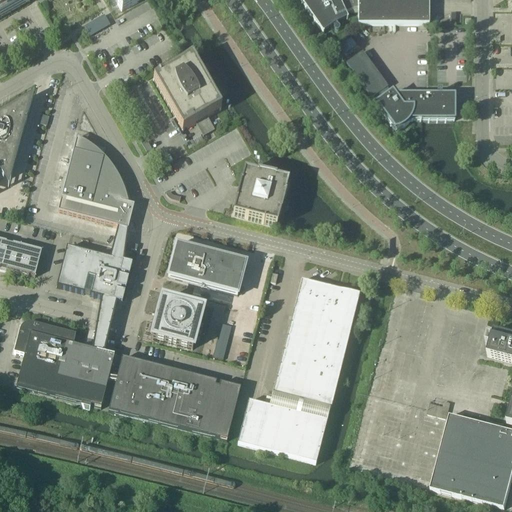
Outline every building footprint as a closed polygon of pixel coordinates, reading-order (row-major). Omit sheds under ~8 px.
[(0,0),(0,19),(30,2),(28,0),(0,0)] [(114,0),(110,2),(112,7),(117,4),(122,12),(139,3),(143,0),(114,0)] [(299,0),(323,34),(324,34),(324,33),(333,27),(334,29),(334,30),(335,32),(337,32),(338,32),(339,31),(340,30),(339,28),(339,27),(337,27),(337,25),(347,20),(347,21),(348,20),(346,16),(358,16),(358,26),(429,26),(428,0),(299,0)] [(104,16),(84,28),(88,35),(90,38),(110,26),(104,16)] [(396,134),(412,122),(454,123),(454,98),(441,97),(441,92),(437,92),(437,97),(436,97),(435,96),(431,96),(430,97),(394,97),(392,94),(391,94),(387,88),(388,88),(362,54),(346,65),(371,100),(372,100),(376,105),(375,106),(396,134)] [(192,60),(153,82),(175,120),(173,121),(172,121),(180,135),(179,133),(182,132),(182,133),(221,111),(192,60)] [(0,174),(8,189),(9,187),(34,96),(0,114),(0,174)] [(76,143),(58,213),(118,229),(128,231),(134,207),(128,205),(127,201),(126,195),(122,187),(118,178),(113,170),(108,163),(105,160),(103,158),(105,150),(89,146),(82,142),(77,139),(76,143)] [(146,153),(152,150),(147,142),(142,145),(146,153)] [(240,185),(236,201),(236,203),(236,204),(233,216),(246,219),(245,220),(264,225),(264,224),(276,227),(280,215),(281,213),(285,197),(284,197),(287,184),(275,181),(275,180),(257,176),(244,173),(241,185),(240,185)] [(171,200),(172,201),(180,203),(181,198),(174,196),(172,195),(170,193),(166,195),(167,196),(167,197),(168,198),(169,199),(170,200),(171,200)] [(128,280),(124,279),(124,276),(129,277),(132,266),(127,265),(123,264),(128,232),(128,231),(118,229),(110,260),(67,249),(57,289),(84,296),(84,294),(90,296),(90,297),(101,300),(92,351),(104,354),(117,304),(122,305),(125,294),(120,293),(121,290),(125,291),(128,280)] [(7,244),(0,241),(0,268),(6,270),(6,271),(35,278),(41,252),(12,245),(12,246),(6,245),(7,244)] [(237,297),(246,264),(216,256),(213,258),(208,257),(206,254),(176,246),(167,278),(237,297)] [(331,410),(352,325),(359,296),(301,282),(269,408),(248,402),(237,445),(315,466),(330,410),(331,410)] [(164,301),(161,300),(161,302),(160,308),(159,308),(159,310),(158,316),(157,315),(157,317),(158,317),(156,323),(155,323),(155,324),(156,325),(154,330),(153,332),(154,332),(152,338),(151,340),(153,340),(160,341),(159,342),(161,342),(167,343),(167,344),(169,344),(175,345),(175,346),(177,346),(183,347),(183,348),(184,348),(185,348),(191,349),(191,350),(193,351),(193,348),(194,343),(195,343),(195,341),(196,335),(197,335),(197,334),(198,328),(199,328),(199,326),(200,320),(201,320),(201,319),(200,319),(202,313),(203,313),(203,311),(201,310),(201,311),(195,309),(193,308),(193,309),(187,307),(185,306),(185,307),(179,305),(178,304),(177,305),(171,303),(170,302),(170,303),(163,301),(164,301)] [(73,346),(75,336),(33,325),(30,324),(28,325),(26,325),(24,326),(22,328),(21,329),(19,332),(14,355),(24,357),(16,389),(101,410),(114,357),(104,354),(92,351),(73,346)] [(511,336),(494,331),(492,338),(488,337),(485,345),(490,346),(487,357),(511,363),(511,403),(506,425),(511,426),(511,433),(449,417),(430,491),(504,510),(511,479),(511,336)] [(122,360),(108,413),(227,443),(240,390),(122,360)]
